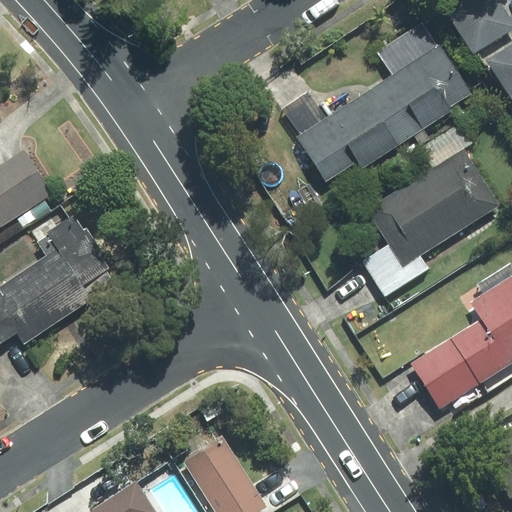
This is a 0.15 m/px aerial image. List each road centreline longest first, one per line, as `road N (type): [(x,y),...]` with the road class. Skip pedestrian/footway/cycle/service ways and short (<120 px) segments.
road 1 (residential): [(256,303),(0,471)]
road 2 (residential): [(390,511),(256,303)]
road 3 (residential): [(256,303),(130,109)]
road 4 (residential): [(130,109),(300,0)]
road 5 (residential): [(130,109),(47,0)]
